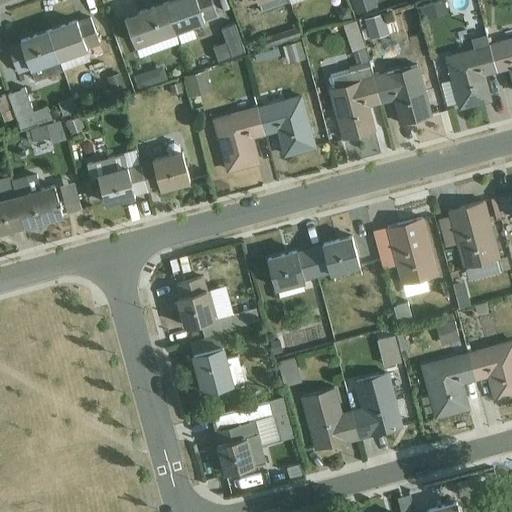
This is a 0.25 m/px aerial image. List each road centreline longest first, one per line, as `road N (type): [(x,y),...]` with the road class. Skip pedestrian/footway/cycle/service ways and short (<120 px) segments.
road 1 (residential): [(112,248),(511,137)]
road 2 (residential): [(240,511),(511,439)]
road 3 (residential): [(181,511),(112,248)]
